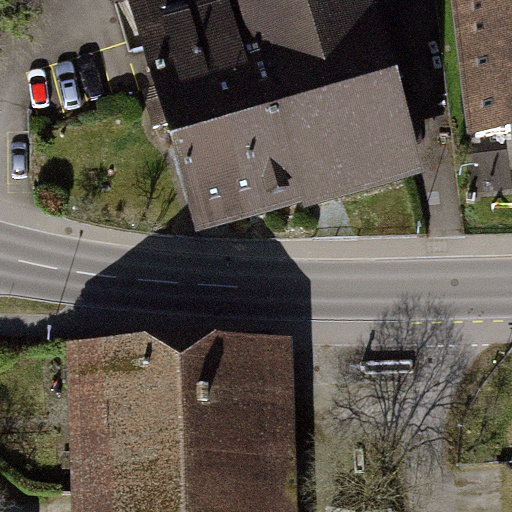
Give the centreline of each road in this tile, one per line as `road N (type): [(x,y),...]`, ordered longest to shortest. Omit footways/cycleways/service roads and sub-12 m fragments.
road 1 (tertiary): [(511,289),(170,283),(0,254)]
road 2 (track): [(436,511),(432,424),(458,332)]
